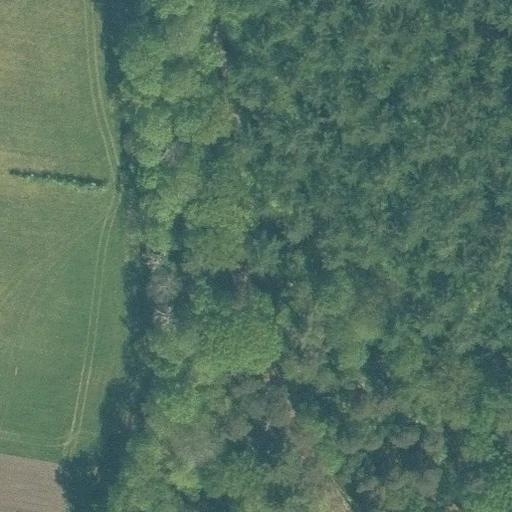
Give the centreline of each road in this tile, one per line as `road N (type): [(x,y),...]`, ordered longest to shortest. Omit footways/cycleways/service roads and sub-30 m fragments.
road 1 (track): [(340,511),(267,351),(218,0)]
road 2 (track): [(243,207),(511,354)]
